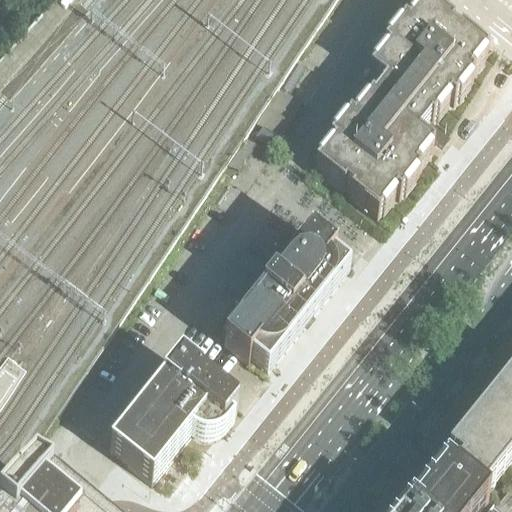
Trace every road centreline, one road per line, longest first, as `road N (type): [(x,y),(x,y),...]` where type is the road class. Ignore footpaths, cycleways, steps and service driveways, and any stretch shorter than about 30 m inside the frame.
road 1 (secondary): [(511,182),(454,248),(260,511)]
road 2 (secondary): [(337,511),(511,289)]
